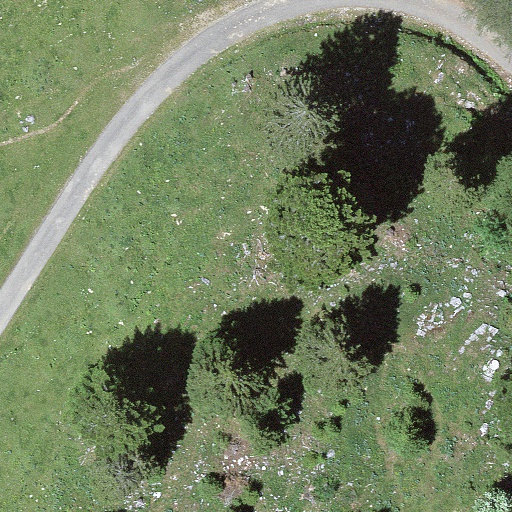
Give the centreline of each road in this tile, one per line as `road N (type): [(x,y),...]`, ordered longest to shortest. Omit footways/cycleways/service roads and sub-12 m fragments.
road 1 (track): [(170,74),(117,133),(0,318)]
road 2 (track): [(309,0),(248,20),(170,74)]
road 3 (track): [(511,61),(454,17),(408,0)]
